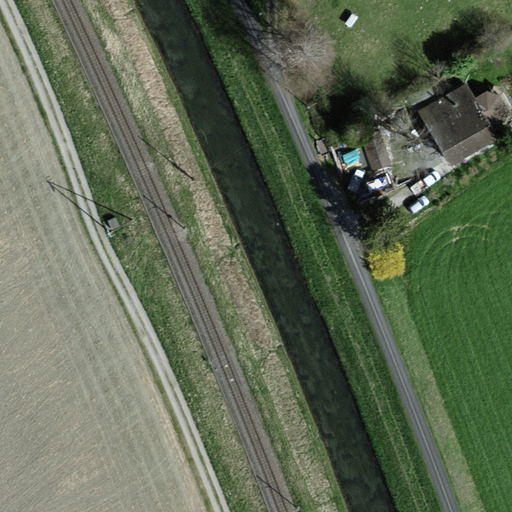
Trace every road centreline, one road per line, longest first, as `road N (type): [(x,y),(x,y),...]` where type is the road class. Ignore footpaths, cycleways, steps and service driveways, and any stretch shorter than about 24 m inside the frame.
road 1 (track): [(3,0),(221,511)]
road 2 (unclassified): [(238,0),(340,225),(451,511)]
